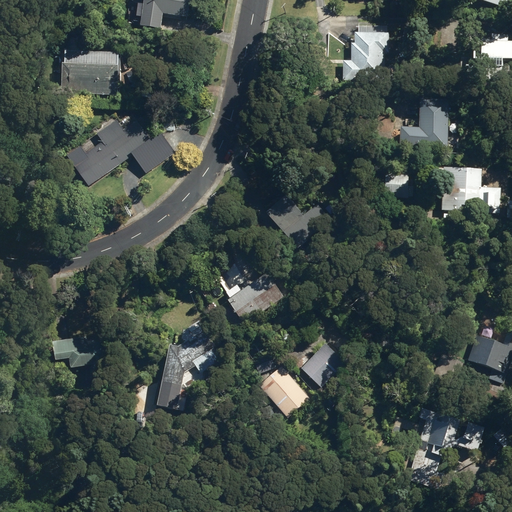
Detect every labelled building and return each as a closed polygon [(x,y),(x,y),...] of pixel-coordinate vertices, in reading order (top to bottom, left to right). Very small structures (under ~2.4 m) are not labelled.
[(142,31),(161,33),(163,18),(187,20),(189,0),(140,0),(141,3),(144,3),(142,31)] [(511,0),(481,0),(481,5),(511,14),(511,0)] [(390,57),(390,37),(355,37),(355,46),(352,46),(352,64),(343,64),(343,83),(362,83),(362,88),(386,88),(386,57),(390,57)] [(466,71),(467,86),(509,85),(511,71),(505,71),(505,66),(511,65),(511,45),(475,46),(475,71),(466,71)] [(64,95),(118,97),(119,57),(65,54),(64,95)] [(400,151),(448,152),(449,105),(421,104),(420,133),(401,132),(400,151)] [(73,166),(90,190),(132,159),(139,168),(158,154),(136,124),(123,133),(116,124),(97,138),(102,145),(73,166)] [(479,216),(500,216),(501,191),(482,190),(482,172),(444,171),(443,226),(461,226),(461,209),(479,209),(479,216)] [(412,200),(413,189),(409,189),(409,175),(386,174),(385,202),(408,203),(408,200),(412,200)] [(298,255),(331,222),(317,208),(304,221),(284,201),(266,219),(286,239),(284,241),(298,255)] [(221,322),(228,332),(241,323),(244,328),(284,303),(268,279),(228,304),(233,314),(221,322)] [(177,415),(177,413),(183,414),(187,392),(182,391),(185,376),(195,369),(200,377),(221,363),(202,334),(177,351),(169,349),(162,386),(157,385),(152,410),(177,415)] [(508,377),(511,364),(511,337),(506,335),(502,347),(475,338),(467,363),(492,371),(489,380),(503,386),(506,377),(508,377)] [(89,348),(87,342),(51,348),(55,367),(68,364),(70,374),(92,369),(91,383),(102,383),(102,366),(105,366),(101,345),(89,348)] [(301,372),(320,391),(345,367),(326,348),(301,372)] [(464,366),(441,358),(435,375),(457,384),(464,366)] [(275,360),(255,368),(258,375),(278,368),(275,360)] [(259,390),(287,422),(310,402),(282,370),(259,390)] [(485,434),(469,429),(465,442),(457,446),(455,445),(461,427),(421,414),(416,430),(401,425),(399,434),(412,438),(400,477),(409,480),(407,486),(438,496),(443,482),(435,479),(441,463),(449,465),(453,453),(455,454),(455,451),(478,458),(485,434)] [(493,438),(504,450),(511,444),(500,432),(493,438)] [(482,456),(484,466),(491,463),(488,454),(482,456)]
